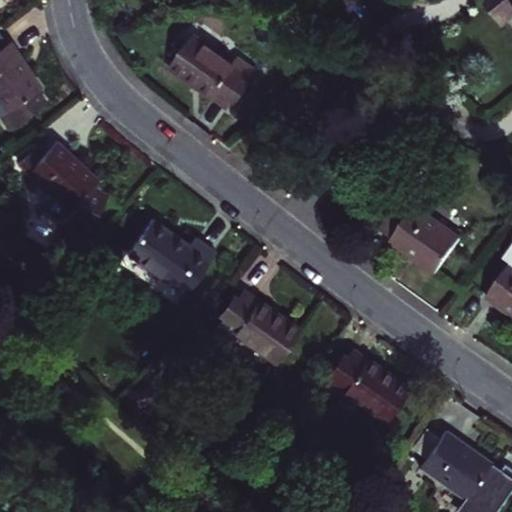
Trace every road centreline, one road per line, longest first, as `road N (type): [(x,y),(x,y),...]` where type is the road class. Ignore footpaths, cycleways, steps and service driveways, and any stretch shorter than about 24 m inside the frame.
road 1 (residential): [(278,230),(113,90),(78,40),(68,0)]
road 2 (residential): [(511,399),(278,230)]
road 3 (residential): [(278,230),(380,110)]
